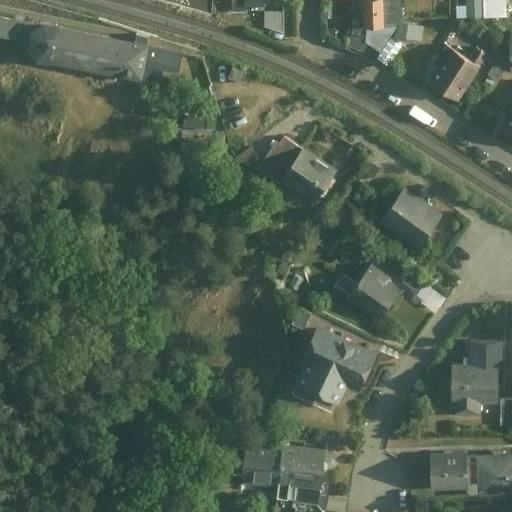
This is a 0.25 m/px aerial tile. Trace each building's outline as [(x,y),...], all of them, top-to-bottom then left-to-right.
[(365,0),(367,23),(354,24),(355,44),(390,43),(389,27),(405,26),(403,0),(365,0)] [(467,0),(468,20),(505,19),(504,0),(467,0)] [(286,26),(286,8),(268,8),(267,26),(286,26)] [(0,30),(19,34),(39,37),(40,27),(55,20),(22,15),(0,10),(0,30)] [(65,21),(55,20),(40,27),(39,37),(38,47),(48,58),(52,59),(58,60),(145,78),(146,72),(153,40),(155,34),(141,30),(140,33),(139,37),(65,21)] [(158,41),(153,40),(146,72),(174,80),(182,82),(191,50),(158,41)] [(432,83),(460,100),(481,66),(453,49),(432,83)] [(240,65),(236,76),(249,82),(254,71),(240,65)] [(511,116),(503,126),(511,132),(511,101),(505,112),(511,116)] [(213,127),(214,115),(190,114),(190,127),(213,127)] [(281,178),(302,146),(284,134),(280,141),(277,139),(259,166),(280,180),(281,178)] [(337,166),(303,144),(302,146),(281,178),(315,200),(337,166)] [(442,213),(403,186),(380,219),(420,246),(442,213)] [(400,284),(368,261),(344,293),(377,316),(400,284)] [(421,294),(442,305),(448,293),(427,282),(421,294)] [(360,383),(376,350),(320,323),(305,355),(310,358),(299,381),(339,400),(349,378),(360,383)] [(508,403),(505,342),(477,343),(478,366),(456,367),(458,413),(489,412),(489,404),(508,403)] [(322,486),(327,444),(246,435),(242,477),(322,486)] [(511,450),(476,453),(479,492),(511,489),(511,450)] [(468,454),(430,456),(431,485),(469,484),(468,454)]
